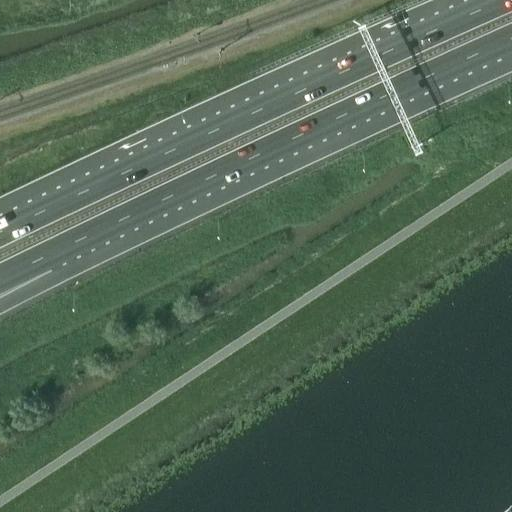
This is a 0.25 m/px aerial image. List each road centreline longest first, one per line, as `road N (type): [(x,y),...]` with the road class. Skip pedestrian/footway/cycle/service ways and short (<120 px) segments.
road 1 (motorway): [(501,0),(0,231)]
road 2 (motorway): [(49,255),(511,40)]
